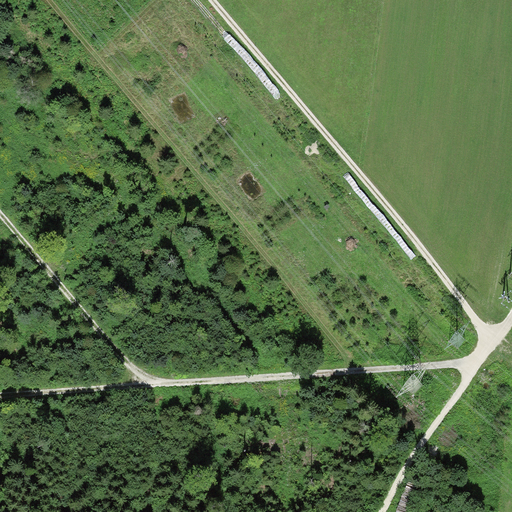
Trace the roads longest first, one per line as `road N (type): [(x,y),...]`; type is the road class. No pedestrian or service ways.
road 1 (track): [(0,211),(144,382),(475,363)]
road 2 (track): [(212,0),(491,341)]
road 3 (track): [(511,316),(415,451),(383,511)]
road 4 (track): [(144,382),(0,395)]
